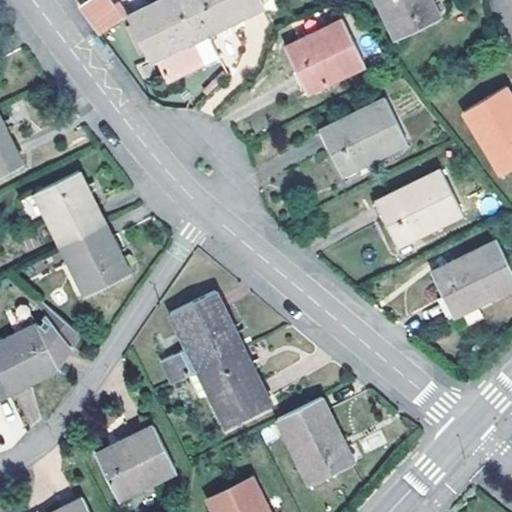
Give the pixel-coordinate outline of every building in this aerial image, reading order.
[(113,0),(87,0),(77,7),(99,36),(126,16),(113,0)] [(189,0),(160,0),(126,17),(157,79),(199,58),(191,41),(206,33),(189,0)] [(189,0),(206,33),(263,5),(260,0),(189,0)] [(439,18),(430,0),(374,0),(394,39),(439,18)] [(341,18),(283,47),(305,92),(364,64),(341,18)] [(511,96),(505,85),(462,109),(500,173),(511,165),(511,96)] [(384,97),(318,129),(340,174),(406,142),(384,97)] [(0,174),(22,164),(0,119),(0,174)] [(46,215),(59,242),(104,220),(80,169),(35,191),(46,215)] [(440,169),(374,200),(395,245),(462,213),(440,169)] [(46,215),(35,191),(24,196),(36,220),(46,215)] [(129,271),(104,220),(59,242),(83,293),(129,271)] [(511,272),(495,239),(430,271),(452,316),(511,285),(511,272)] [(187,348),(171,355),(162,359),(172,380),(198,368),(243,346),(216,290),(170,311),(180,332),(187,348)] [(79,332),(40,298),(35,304),(49,316),(39,325),(38,322),(0,340),(0,375),(8,392),(37,378),(60,367),(58,364),(79,332)] [(164,339),(171,355),(187,348),(180,332),(164,339)] [(271,402),(243,346),(198,368),(225,424),(271,402)] [(60,367),(37,378),(39,382),(62,371),(60,367)] [(0,396),(8,392),(0,375),(0,396)] [(321,395),(276,417),(308,482),(353,460),(321,395)] [(115,444),(97,453),(119,497),(176,469),(154,425),(115,444)] [(269,511),(251,476),(208,497),(215,511),(269,511)] [(51,511),(90,511),(83,497),(51,511)]
